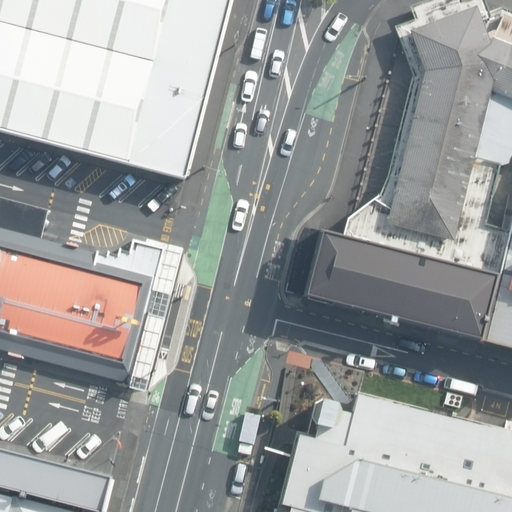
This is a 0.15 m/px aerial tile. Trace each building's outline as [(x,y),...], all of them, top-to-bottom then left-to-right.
[(0,0),(0,130),(187,179),(234,0),(0,0)] [(500,275),(511,231),(485,224),(499,164),(507,165),(511,151),(511,11),(504,8),(491,13),(485,0),(470,0),(463,2),(462,0),(429,0),(410,7),(415,20),(395,26),(399,37),(413,76),(389,174),(381,194),(355,213),(348,218),(344,236),(500,275)] [(0,227),(42,238),(49,211),(0,198),(0,227)] [(484,342),(511,348),(511,225),(511,231),(500,275),(484,342)] [(0,350),(130,384),(166,248),(133,239),(130,253),(121,251),(122,248),(120,248),(118,255),(110,252),(110,251),(108,251),(107,255),(99,252),(99,251),(97,250),(97,252),(42,238),(0,227),(0,350)] [(306,297),(484,342),(500,275),(344,236),(323,231),(306,297)] [(511,511),(511,430),(352,390),(340,442),(295,433),(275,511),(511,511)] [(0,449),(0,489),(90,511),(99,511),(109,479),(0,449)] [(90,511),(0,489),(0,511),(90,511)]
